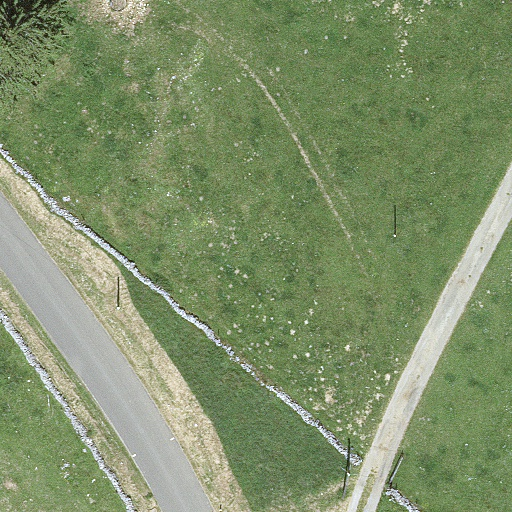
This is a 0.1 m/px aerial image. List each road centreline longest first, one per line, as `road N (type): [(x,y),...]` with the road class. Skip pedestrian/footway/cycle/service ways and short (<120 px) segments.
road 1 (track): [(363,511),(371,474),(420,367),(511,191)]
road 2 (tertiary): [(0,229),(144,436),(179,511)]
